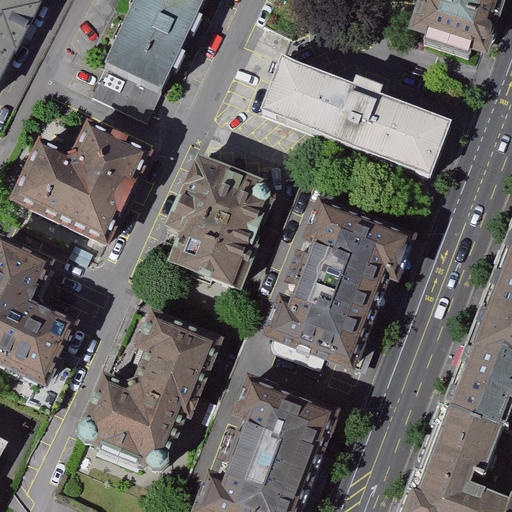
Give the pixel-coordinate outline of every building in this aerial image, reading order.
[(0,0),(0,91),(46,0),(0,0)] [(140,0),(107,71),(164,97),(209,0),(140,0)] [(426,0),(416,29),(433,36),(431,42),(467,53),(469,48),(486,54),(504,0),(426,0)] [(434,185),(454,129),(381,103),(384,94),(358,85),(355,93),(280,66),(261,118),(327,142),(326,146),(434,185)] [(150,127),(164,97),(107,71),(93,100),(150,127)] [(153,152),(87,121),(75,148),(64,150),(36,138),(7,200),(107,248),(153,152)] [(269,182),(197,153),(165,228),(189,236),(177,266),(242,292),(254,266),(250,264),(273,206),(279,201),(278,188),(269,182)] [(316,247),(305,275),(386,305),(395,281),(403,284),(421,236),(322,198),(305,243),(316,247)] [(511,243),(500,274),(511,279),(511,243)] [(48,268),(0,245),(0,368),(37,386),(44,389),(56,363),(72,330),(28,310),(48,268)] [(511,279),(500,274),(470,349),(511,364),(511,279)] [(359,375),(386,305),(305,275),(294,304),(281,299),(265,340),(359,375)] [(230,342),(156,311),(141,351),(150,354),(139,382),(132,386),(110,377),(89,424),(81,431),(81,442),(88,449),(96,449),(104,454),(105,448),(144,463),(143,469),(151,473),(157,477),(169,477),(176,470),(176,464),(192,422),(198,425),(230,342)] [(444,415),(508,437),(511,438),(511,364),(470,349),(444,415)] [(75,372),(56,363),(44,389),(37,386),(27,406),(54,419),(75,372)] [(236,455),(318,485),(344,413),(249,378),(233,421),(247,427),(236,455)] [(491,485),(508,437),(444,415),(405,511),(507,511),(510,504),(478,491),(481,481),(491,485)] [(307,511),(318,485),(236,455),(225,487),(208,480),(195,511),(307,511)]
